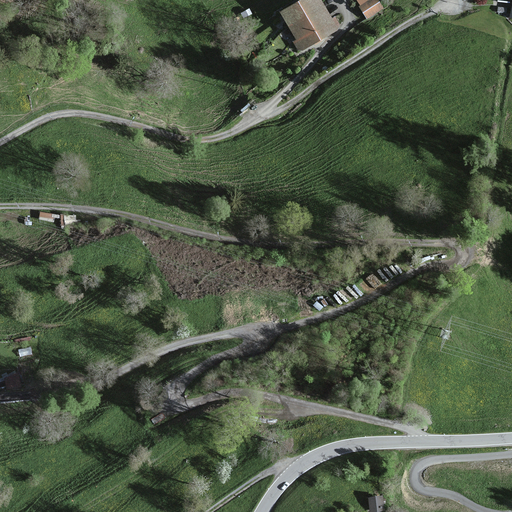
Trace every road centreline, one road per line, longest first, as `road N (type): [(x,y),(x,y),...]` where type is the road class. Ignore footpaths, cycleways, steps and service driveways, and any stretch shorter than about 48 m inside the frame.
road 1 (residential): [(0,206),(107,211),(277,244),(456,243),(457,262),(429,265),(209,363),(171,390),(180,404),(247,392),(380,418),(425,442)]
road 2 (residential): [(455,0),(290,103),(217,137),(189,140),(59,113),(0,142)]
road 3 (tertiary): [(425,442),(328,451),(293,472),(262,511)]
